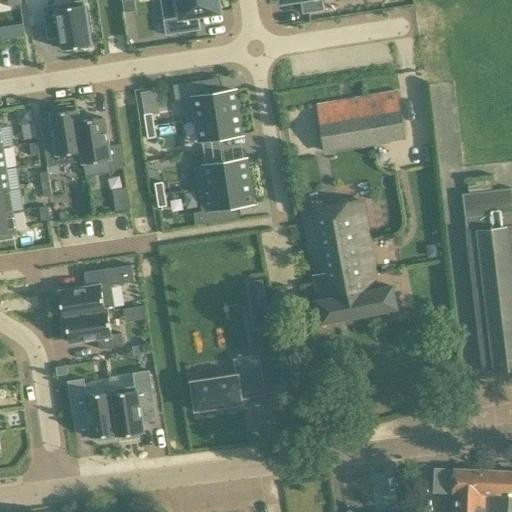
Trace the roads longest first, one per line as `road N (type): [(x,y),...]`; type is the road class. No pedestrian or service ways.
road 1 (tertiary): [(57,494),(511,435)]
road 2 (residential): [(0,88),(254,49)]
road 3 (residential): [(57,494),(36,352),(0,322)]
road 4 (residential): [(254,49),(279,203)]
road 5 (residential): [(0,262),(154,239)]
road 6 (residential): [(254,49),(396,27)]
